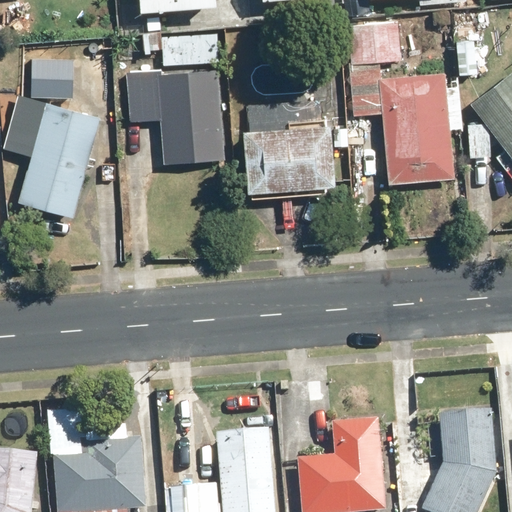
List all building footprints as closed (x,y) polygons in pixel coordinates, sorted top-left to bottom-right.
[(29,0),(0,0),(0,22),(31,20),(29,0)] [(356,25),(358,64),(402,61),(399,23),(356,25)] [(219,32),(166,33),(167,66),(220,64),(219,32)] [(477,42),(459,43),(461,73),(480,72),(477,42)] [(34,58),(32,91),(77,93),(79,61),(34,58)] [(162,74),(168,163),(225,159),(219,70),(162,74)] [(511,78),(476,105),(511,154),(511,78)] [(391,182),(456,176),(446,79),(382,85),(391,182)] [(18,202),(76,217),(103,113),(45,98),(18,202)] [(248,139),(252,191),(336,184),(331,132),(248,139)] [(479,511),(500,472),(494,409),(438,415),(443,470),(424,508),(431,511),(479,511)] [(334,419),(334,457),(294,462),(300,511),(372,511),(385,510),(382,492),(382,419),(334,419)] [(223,442),(226,511),(272,511),(268,439),(223,442)] [(55,457),(60,511),(94,511),(144,508),(139,450),(55,457)] [(0,511),(31,511),(38,456),(6,453),(6,452),(0,451),(0,511)]
